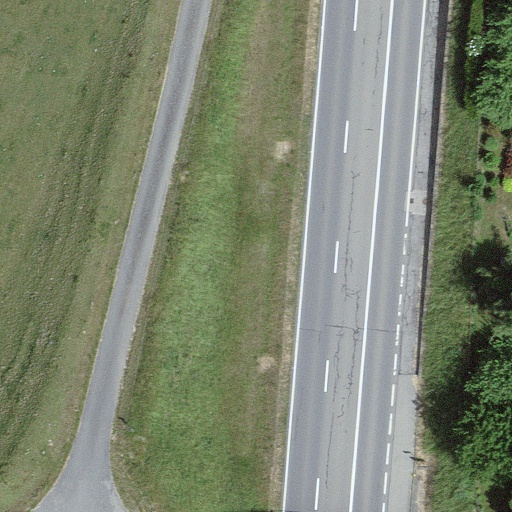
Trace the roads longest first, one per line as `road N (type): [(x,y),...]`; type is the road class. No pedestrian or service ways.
road 1 (track): [(198,0),(77,511)]
road 2 (primary): [(373,0),(331,511)]
